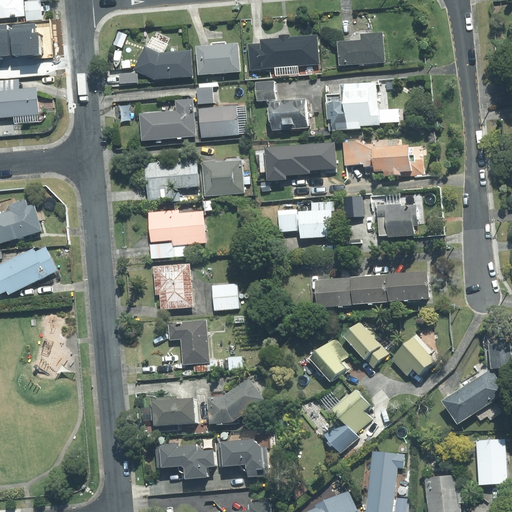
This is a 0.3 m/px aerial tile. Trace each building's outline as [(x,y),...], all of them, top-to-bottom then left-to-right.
[(18,0),(0,0),(0,21),(25,19),(25,22),(45,20),(45,0),(18,1),(18,0)] [(4,29),(0,29),(0,75),(9,76),(8,60),(33,59),(32,33),(5,34),(4,29)] [(388,32),(366,33),(367,41),(345,42),(346,65),(390,63),(388,32)] [(262,42),(252,43),(254,69),(322,65),(320,33),(274,36),(274,39),(262,40),(262,42)] [(157,79),(165,79),(197,77),(195,50),(163,52),(149,43),(139,69),(157,79)] [(202,46),(203,74),(245,73),(244,45),(202,46)] [(259,101),(273,101),(274,129),(313,128),(312,101),(279,101),(279,81),(259,81),(259,101)] [(335,94),(335,102),(331,102),(332,131),(338,131),(365,130),(365,125),(382,125),(385,125),(384,110),(382,110),(381,83),(347,84),(347,93),(335,94)] [(217,103),(217,87),(200,87),(200,103),(217,103)] [(197,99),(179,99),(180,111),(144,112),(145,140),(199,137),(197,99)] [(204,109),(206,137),(243,135),(242,107),(204,109)] [(425,151),(415,152),(414,143),(402,144),(402,137),(347,141),(349,167),(369,165),(369,169),(381,168),(382,174),(413,171),(413,175),(427,174),(425,151)] [(316,173),(316,161),(325,160),(325,148),(307,149),(307,144),(269,146),(271,179),(292,178),(291,174),(316,173)] [(183,203),(183,187),(202,186),(202,160),(150,161),(150,187),(150,203),(183,203)] [(246,160),(206,163),(208,195),(248,192),(246,160)] [(33,206),(31,199),(6,206),(8,213),(0,215),(0,247),(47,233),(39,204),(33,206)] [(336,236),(335,212),(339,212),(338,201),(303,203),(303,212),(305,237),(336,236)] [(348,201),(348,217),(366,218),(367,202),(348,201)] [(417,202),(417,205),(381,206),(382,236),(418,235),(418,222),(423,222),(423,201),(417,202)] [(300,208),(282,207),(280,230),(299,231),(300,208)] [(190,256),(190,243),(209,243),(209,210),(176,211),(156,211),(156,240),(157,257),(190,256)] [(41,252),(39,248),(0,267),(0,296),(10,292),(13,296),(63,272),(51,247),(41,252)] [(159,297),(163,296),(164,310),(196,307),(195,265),(160,267),(156,268),(159,297)] [(321,278),(323,306),(434,299),(432,272),(321,278)] [(241,285),(215,287),(216,310),(242,309),(241,285)] [(172,342),(185,341),(187,363),(215,361),(211,320),(184,323),(171,324),(172,342)] [(367,321),(349,335),(369,360),(387,345),(367,321)] [(411,377),(419,370),(424,375),(443,359),(439,354),(423,335),(395,358),(411,377)] [(324,378),(329,373),(335,380),(351,368),(346,362),(352,357),(336,337),(323,347),(309,359),(324,378)] [(511,337),(491,341),(495,369),(511,366),(511,337)] [(245,356),(230,356),(231,369),(245,368),(245,356)] [(465,425),(478,415),(482,420),(488,416),(491,420),(502,412),(496,402),(509,393),(493,370),(448,402),(465,425)] [(216,422),(237,422),(273,399),(257,378),(231,397),(216,397),(216,422)] [(368,437),(362,430),(381,412),(358,388),(339,406),(348,416),(327,435),(347,457),(368,437)] [(200,397),(158,398),(159,426),(200,425),(200,397)] [(220,466),(220,457),(227,457),(226,467),(252,468),(251,475),(263,476),(263,468),(270,468),(271,449),(264,440),(221,440),(221,453),(203,452),(203,446),(190,445),(161,444),(160,467),(189,468),(189,476),(214,477),(214,466),(220,466)] [(510,441),(482,441),(481,482),(509,483),(510,441)] [(397,496),(399,468),(407,469),(408,457),(401,456),(377,454),(371,511),(409,511),(411,498),(397,496)] [(462,511),(462,503),(479,501),(477,485),(460,487),(458,474),(428,478),(431,511),(462,511)] [(359,511),(362,511),(354,490),(333,498),(321,504),(322,507),(310,511),(359,511)] [(277,511),(278,510),(278,500),(257,500),(257,510),(241,510),(240,511),(277,511)]
